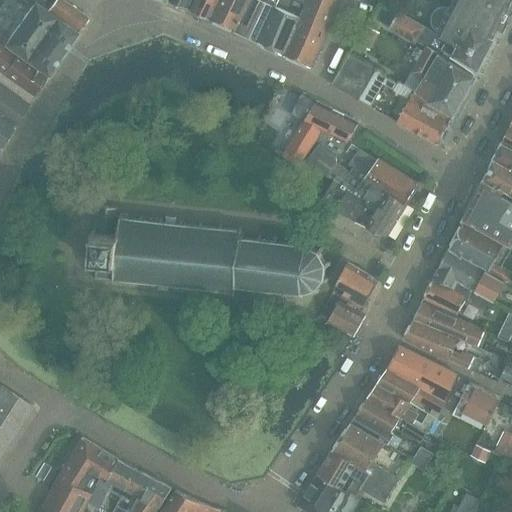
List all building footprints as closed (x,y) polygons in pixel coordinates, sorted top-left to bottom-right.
[(24,0),(33,6),(5,44),(48,75),(76,35),(40,8),(44,2),(45,0),(24,0)] [(54,0),(50,7),(44,2),(40,8),(76,35),(88,18),(63,0),(54,0)] [(168,0),(167,2),(186,11),(191,0),(168,0)] [(195,0),(190,10),(210,19),(219,0),(195,0)] [(234,32),(236,32),(250,0),(219,0),(210,19),(235,31),(234,32)] [(250,0),(236,32),(260,44),(275,6),(277,0),(299,0),(307,3),(308,0),(250,0)] [(294,31),(284,55),(312,67),(325,39),(338,0),(308,0),(300,18),(294,31)] [(434,31),(433,33),(448,42),(444,49),(477,73),(490,50),(489,49),(504,19),(505,19),(511,4),(511,0),(452,0),(449,7),(447,7),(444,7),(442,7),(437,9),(434,13),(433,14),(432,16),(432,19),(432,22),(432,25),(433,27),(435,30),(435,32),(434,31)] [(275,6),(260,44),(284,55),(294,31),(300,18),(275,6)] [(399,11),(389,28),(415,42),(416,40),(422,43),(426,45),(412,72),(405,84),(412,89),(413,88),(455,113),(477,73),(444,49),(448,42),(433,33),(434,31),(400,12),(399,11)] [(381,33),(366,25),(356,43),(370,51),(381,33)] [(0,72),(34,96),(47,77),(3,46),(0,43),(0,72)] [(332,86),(359,101),(377,69),(350,54),(332,86)] [(377,69),(359,101),(369,107),(382,84),(390,88),(392,90),(396,83),(393,81),(385,77),(386,74),(377,69)] [(0,117),(14,127),(29,105),(0,85),(0,117)] [(455,113),(413,88),(412,89),(416,91),(398,123),(438,145),(455,113)] [(291,115),(304,121),(284,155),(301,165),(304,160),(319,136),(338,145),(338,147),(343,149),(358,120),(343,113),(301,94),(292,113),(291,115)] [(0,148),(14,128),(0,118),(0,148)] [(511,128),(509,127),(500,145),(511,150),(511,128)] [(318,144),(312,153),(406,205),(420,183),(417,181),(381,159),(379,162),(359,150),(348,163),(352,167),(349,172),(337,163),(336,157),(318,144)] [(511,150),(500,145),(494,158),(511,168),(511,150)] [(406,205),(312,153),(306,161),(332,180),(331,182),(332,183),(320,202),(325,206),(333,211),(354,223),(365,230),(383,241),(402,210),(403,210),(406,205)] [(482,181),(462,220),(510,246),(511,241),(511,168),(494,158),(482,181)] [(93,228),(93,232),(121,234),(118,262),(99,259),(97,272),(94,272),(94,276),(97,276),(97,279),(100,280),(100,277),(114,278),(113,281),(116,282),(116,279),(133,281),(133,283),(136,284),(136,281),(153,282),(152,285),(156,286),(156,283),(159,283),(158,288),(169,289),(169,284),(173,285),(173,288),(176,288),(176,285),(193,287),(192,290),(196,290),(196,287),(212,289),(212,292),(215,292),(216,289),(232,291),(232,294),(236,295),(236,290),(239,290),(239,286),(253,288),(252,292),(256,292),(257,288),(268,289),(267,294),(271,294),(272,290),(282,291),(282,295),(285,296),(286,291),(298,293),(298,298),(302,298),(302,292),(313,290),(315,294),(318,292),(316,288),(323,280),(327,282),(329,278),(325,277),(327,265),(331,265),(330,261),(325,261),(321,253),(323,250),(320,247),(318,250),(308,244),(308,240),(305,239),(304,243),(293,242),(293,238),(289,238),(289,242),(278,241),(278,236),(274,236),(274,240),(262,239),(263,235),(259,234),(259,238),(245,237),(245,233),(243,232),(243,227),(239,226),(239,229),(222,227),(222,225),(219,224),(219,227),(203,225),(203,222),(200,222),(199,225),(183,223),(183,220),(180,219),(179,223),(176,222),(177,217),(167,216),(166,221),(164,221),(164,218),(161,217),(161,221),(144,219),(144,215),(141,215),(140,218),(123,216),(123,213),(120,213),(119,219),(117,219),(118,207),(99,205),(97,217),(96,228),(93,228)] [(511,271),(501,266),(511,247),(462,220),(448,248),(503,280),(511,284),(511,282),(511,271)] [(94,259),(99,259),(118,262),(121,234),(93,232),(93,233),(89,232),(89,236),(92,237),(90,254),(88,254),(87,258),(91,259),(90,262),(94,262),(94,259)] [(493,300),(503,280),(448,248),(447,248),(434,275),(450,284),(453,280),(489,299),(493,300)] [(349,301),(348,304),(355,309),(357,305),(363,308),(378,280),(367,274),(348,263),(334,289),(342,294),(342,296),(349,301)] [(483,310),(489,299),(453,280),(450,284),(434,275),(423,297),(457,313),(464,300),(483,310)] [(348,304),(347,304),(339,300),(328,321),(354,335),(366,314),(355,309),(348,304)] [(422,300),(413,318),(458,339),(459,337),(477,345),(484,330),(422,300)] [(458,339),(413,318),(403,338),(473,370),(475,367),(478,369),(482,360),(463,351),(461,353),(453,350),(458,339)] [(501,327),(497,336),(499,337),(508,341),(511,333),(501,327)] [(399,346),(388,368),(422,389),(446,403),(459,377),(435,364),(399,346)] [(511,363),(501,359),(493,375),(499,379),(511,384),(511,363)] [(388,368),(376,385),(410,403),(413,398),(431,408),(439,413),(442,408),(446,403),(422,389),(388,368)] [(452,413),(451,414),(467,422),(471,414),(488,422),(496,406),(499,399),(468,384),(452,413)] [(0,455),(32,406),(0,385),(0,386),(0,455)] [(367,398),(418,427),(428,433),(436,418),(428,413),(421,424),(415,420),(418,415),(407,409),(410,403),(376,385),(367,398)] [(367,398),(357,412),(391,434),(392,433),(390,432),(394,426),(410,435),(412,431),(416,432),(418,427),(367,398)] [(431,408),(428,413),(436,418),(428,433),(436,437),(442,427),(440,426),(445,416),(439,413),(431,408)] [(357,413),(350,423),(378,439),(384,443),(388,444),(393,435),(391,434),(357,413)] [(331,449),(330,451),(368,473),(363,482),(363,483),(360,487),(384,501),(398,477),(372,461),(384,443),(378,439),(350,423),(332,449),(331,449)] [(496,449),(509,455),(511,449),(511,432),(505,430),(496,449)] [(61,471),(59,475),(93,493),(104,473),(112,477),(122,459),(118,457),(84,435),(61,470),(61,471)] [(477,444),(471,455),(485,461),(490,450),(477,444)] [(412,459),(410,463),(416,467),(423,471),(433,455),(427,452),(419,447),(412,459)] [(330,451),(316,474),(341,488),(346,491),(354,477),(363,482),(368,473),(330,451)] [(125,489),(138,468),(122,459),(112,477),(104,473),(93,493),(88,502),(100,508),(109,490),(112,483),(125,489)] [(143,497),(155,477),(138,468),(125,489),(112,483),(109,490),(121,496),(112,511),(129,511),(130,509),(133,505),(140,495),(143,497)] [(326,511),(341,488),(316,474),(297,505),(308,511),(326,511)] [(93,493),(59,475),(38,511),(82,511),(88,502),(93,493)] [(173,487),(155,477),(143,497),(140,495),(133,505),(130,509),(135,511),(156,511),(160,507),(173,487)] [(176,489),(160,511),(222,511),(223,510),(199,501),(176,489)] [(456,511),(473,511),(479,500),(465,493),(459,507),(456,511)]
